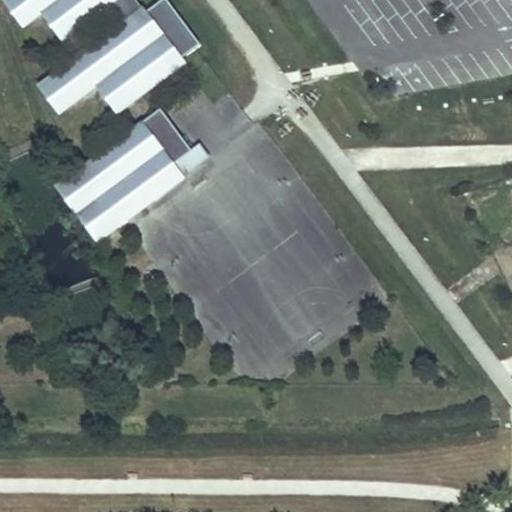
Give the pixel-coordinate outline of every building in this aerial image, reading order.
[(83,26),(62,0),(2,0),(23,27),(42,13),(63,41),(83,26)] [(62,0),(83,26),(111,5),(124,23),(96,44),(138,100),(176,71),(172,67),(168,60),(176,54),(181,61),(201,46),(166,0),(163,0),(145,13),(135,0),(62,0)] [(138,100),(96,44),(40,86),(61,114),(98,86),(119,114),(138,100)] [(181,61),(176,54),(168,60),(172,67),(181,61)] [(184,179),(173,166),(192,151),(161,109),(76,173),(118,229),(184,179)] [(184,179),(211,159),(201,145),(192,151),(173,166),(184,179)] [(118,229),(76,173),(58,187),(99,242),(118,229)]
